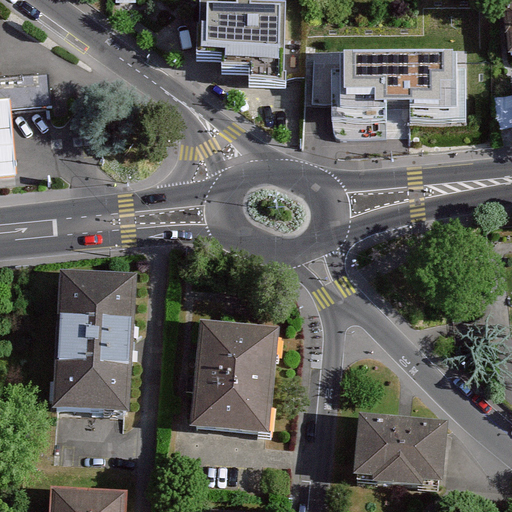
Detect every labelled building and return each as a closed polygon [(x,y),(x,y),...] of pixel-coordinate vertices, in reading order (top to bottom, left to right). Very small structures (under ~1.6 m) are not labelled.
[(283,2),(198,2),(198,44),(224,44),(224,60),(248,60),(248,83),(283,83),(283,2)] [(511,5),(503,6),(507,55),(511,55),(511,5)] [(332,76),(332,127),(387,126),(387,113),(410,113),(410,126),(466,126),(465,75),(458,75),(458,62),(341,62),(341,76),(332,76)] [(0,114),(51,109),(48,76),(0,80),(0,114)] [(10,103),(0,103),(0,182),(17,181),(10,103)] [(138,286),(67,282),(59,426),(131,430),(138,286)] [(184,443),(274,453),(285,360),(195,349),(184,443)] [(362,414),(356,474),(445,483),(451,423),(362,414)] [(126,511),(127,496),(50,491),(49,511),(126,511)]
